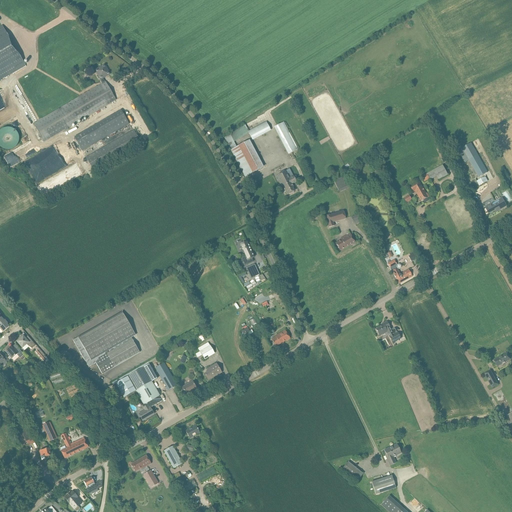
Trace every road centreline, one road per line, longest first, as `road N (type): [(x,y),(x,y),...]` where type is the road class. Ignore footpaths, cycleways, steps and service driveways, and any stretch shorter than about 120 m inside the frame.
road 1 (unclassified): [(309,342),(204,131),(150,73),(53,0)]
road 2 (tertiary): [(309,342),(511,227)]
road 3 (tertiary): [(137,441),(309,342)]
road 4 (unknown): [(105,384),(145,350),(127,310),(52,348)]
road 5 (tertiary): [(27,511),(137,441)]
